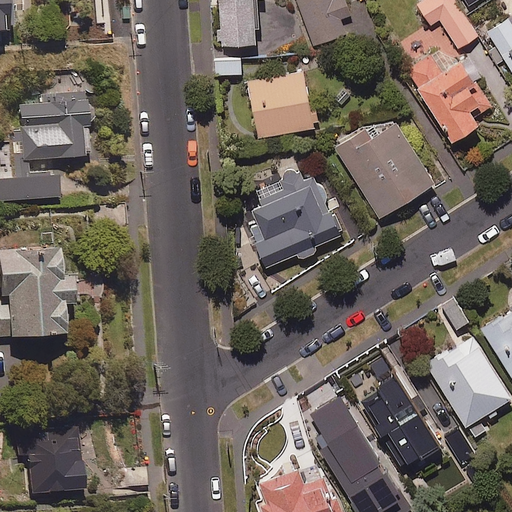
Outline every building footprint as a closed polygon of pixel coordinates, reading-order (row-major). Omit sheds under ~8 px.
[(0,0),(0,43),(3,43),(3,35),(13,34),(12,0),(0,0)] [(222,0),(226,48),(264,45),(261,1),(267,0),(222,0)] [(297,0),(314,47),(348,35),(343,20),(353,17),(347,0),(297,0)] [(461,49),(481,36),(457,0),(423,0),(419,3),(432,24),(441,18),(461,49)] [(511,16),(488,33),(511,68),(511,16)] [(495,109),(481,87),(466,62),(446,74),(434,54),(410,69),(457,145),(484,128),(479,118),(495,109)] [(244,59),(217,60),(217,76),(245,74),(244,59)] [(92,70),(58,71),(59,91),(42,92),(43,105),(21,106),(22,130),(9,130),(11,180),(0,180),(0,202),(61,200),(60,176),(30,177),(29,161),(92,159),(89,94),(93,94),(92,70)] [(318,129),(308,72),(251,82),(261,138),(318,129)] [(439,185),(401,125),(383,136),(376,126),(339,149),(384,220),(439,185)] [(230,255),(253,305),(274,295),(263,271),(301,254),(304,260),(320,252),(318,248),(344,236),(318,178),(306,183),(299,168),(276,179),(285,199),(244,218),(256,244),(230,255)] [(126,201),(99,203),(101,232),(128,230),(126,201)] [(0,238),(0,283),(5,283),(6,296),(0,296),(0,331),(10,331),(10,326),(63,321),(61,293),(75,292),(74,278),(73,262),(58,263),(55,229),(23,232),(24,236),(0,238)] [(469,315),(455,292),(443,300),(457,323),(469,315)] [(511,303),(483,321),(511,369),(511,303)] [(487,426),(478,411),(511,390),(473,328),(428,356),(466,418),(475,434),(487,426)] [(444,427),(399,361),(379,375),(383,382),(361,397),(379,423),(388,417),(395,427),(385,434),(400,457),(444,427)] [(82,479),(75,417),(48,421),(49,423),(15,427),(18,452),(26,451),(30,485),(82,479)] [(475,449),(458,425),(445,433),(461,458),(475,449)] [(344,511),(326,471),(305,481),(297,464),(259,481),(263,489),(256,492),(265,511),(344,511)] [(148,482),(146,465),(119,470),(122,487),(148,482)]
